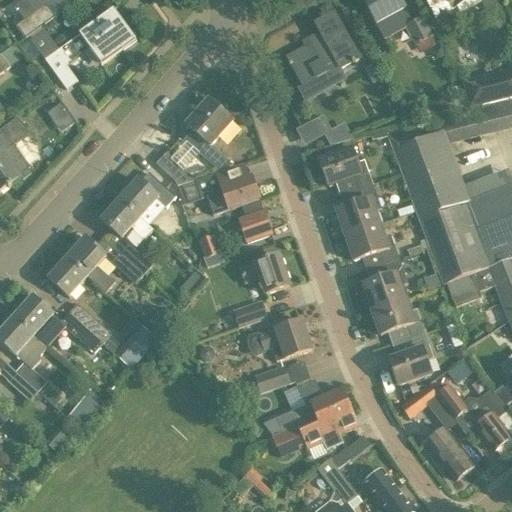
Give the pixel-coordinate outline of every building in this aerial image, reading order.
[(412,24),(404,10),(398,0),(361,0),(384,41),(405,29),(415,47),(433,38),(422,18),(412,24)] [(423,0),(435,21),(473,0),(423,0)] [(496,3),(485,9),(492,21),(502,16),(496,3)] [(25,40),(54,18),(45,6),(16,27),(25,40)] [(102,67),(135,42),(113,12),(45,62),(68,92),(79,84),(67,67),(89,50),(102,67)] [(303,52),(286,62),(301,89),(316,81),(319,88),(341,76),(339,72),(358,62),(332,16),(313,27),(319,36),(300,47),(303,52)] [(0,75),(9,69),(0,56),(0,75)] [(469,110),(511,99),(511,71),(463,84),(469,110)] [(511,101),(491,107),(459,115),(466,143),(511,130),(511,101)] [(209,149),(211,147),(233,122),(209,102),(186,129),(192,134),(209,149)] [(61,132),(73,124),(61,106),(49,113),(61,132)] [(0,195),(22,180),(19,176),(29,168),(14,146),(20,141),(38,129),(26,112),(6,127),(8,130),(0,136),(0,195)] [(511,186),(469,203),(447,146),(437,121),(387,131),(443,288),(447,286),(456,310),(481,300),(479,293),(496,287),(510,323),(493,330),(500,346),(511,341),(511,186)] [(355,142),(351,130),(337,135),(341,146),(355,142)] [(229,163),(211,147),(209,149),(192,134),(186,142),(221,172),(229,163)] [(340,200),(373,188),(365,163),(357,166),(352,153),(320,164),(329,190),(336,188),(340,200)] [(179,189),(197,182),(167,155),(157,166),(175,182),(176,184),(179,189)] [(241,208),(259,202),(251,179),(222,190),(217,175),(197,182),(179,189),(177,189),(183,207),(206,199),(212,214),(228,208),(230,212),(241,208)] [(141,222),(142,221),(160,201),(138,181),(119,202),(141,222)] [(345,237),(378,225),(375,215),(382,212),(373,188),(340,200),(344,212),(337,214),(345,237)] [(181,200),(168,205),(177,230),(190,225),(181,200)] [(153,231),(142,221),(141,222),(119,202),(101,222),(111,231),(123,242),(132,232),(143,242),(153,231)] [(259,202),(241,208),(245,219),(239,221),(247,245),(272,237),(259,202)] [(364,270),(398,258),(391,237),(383,240),(378,225),(345,237),(353,259),(360,257),(364,270)] [(204,262),(221,255),(213,237),(197,244),(204,262)] [(98,269),(107,260),(95,249),(85,240),(67,261),(89,280),(88,281),(104,295),(115,284),(98,269)] [(129,248),(121,257),(144,277),(152,268),(129,248)] [(121,257),(113,266),(136,286),(144,277),(121,257)] [(289,289),(278,258),(240,271),(246,286),(258,282),(264,298),(289,289)] [(371,310),(404,299),(401,288),(408,286),(398,258),(364,270),(369,282),(362,285),(371,310)] [(70,301),(88,281),(89,280),(67,261),(49,281),(70,301)] [(201,288),(205,283),(194,274),(190,279),(201,288)] [(436,276),(424,281),(428,293),(440,288),(436,276)] [(91,335),(69,315),(61,324),(32,299),(30,300),(25,298),(20,303),(23,309),(13,320),(47,349),(65,329),(82,345),(91,336),(91,335)] [(391,346),(425,334),(417,312),(410,315),(404,299),(371,310),(380,336),(387,334),(391,346)] [(240,332),(268,322),(262,303),(233,313),(240,332)] [(91,335),(91,336),(128,368),(137,358),(122,343),(121,344),(77,306),(69,315),(91,335)] [(40,357),(47,349),(13,320),(0,334),(0,343),(24,365),(16,374),(38,394),(47,384),(32,371),(40,362),(40,357)] [(311,353),(300,323),(274,331),(259,336),(259,334),(249,337),(248,339),(247,343),(248,347),(248,350),(249,353),(251,355),(253,357),(256,358),(266,355),(265,352),(272,350),(276,364),(285,361),(311,353)] [(454,326),(446,329),(450,337),(457,334),(454,326)] [(425,334),(391,346),(396,359),(388,361),(398,387),(431,375),(427,362),(434,360),(425,334)] [(306,362),(289,366),(293,384),(309,380),(306,362)] [(250,400),(290,386),(284,368),(254,378),(255,382),(246,385),(250,400)] [(30,403),(38,394),(16,374),(8,383),(30,403)] [(436,400),(456,426),(467,440),(478,433),(494,454),(511,440),(511,438),(497,419),(507,412),(505,409),(494,394),(492,392),(478,402),(469,400),(463,405),(449,386),(443,390),(437,382),(429,388),(438,399),(436,400)] [(409,421),(426,408),(436,400),(438,399),(429,388),(400,409),(409,421)] [(511,400),(502,388),(494,394),(505,409),(511,403),(511,400)] [(279,436),(348,406),(341,390),(310,404),(312,408),(274,425),(279,435),(279,436)] [(446,433),(456,426),(436,400),(426,408),(444,430),(446,433)] [(279,436),(279,435),(272,438),(281,459),(306,448),(307,452),(323,445),(326,452),(343,445),(340,437),(358,429),(348,406),(279,436)] [(474,469),(446,433),(444,430),(426,444),(456,483),(474,469)] [(331,462),(339,473),(352,463),(353,464),(373,449),(364,437),(331,462)] [(339,473),(331,462),(330,461),(317,471),(342,504),(344,507),(357,497),(339,473)] [(265,497),(270,492),(259,482),(263,479),(252,469),(244,478),(265,497)] [(366,487),(358,493),(372,511),(374,511),(381,507),(384,511),(413,511),(387,478),(369,491),(366,487)] [(218,511),(229,511),(233,509),(225,500),(216,509),(218,511)]
